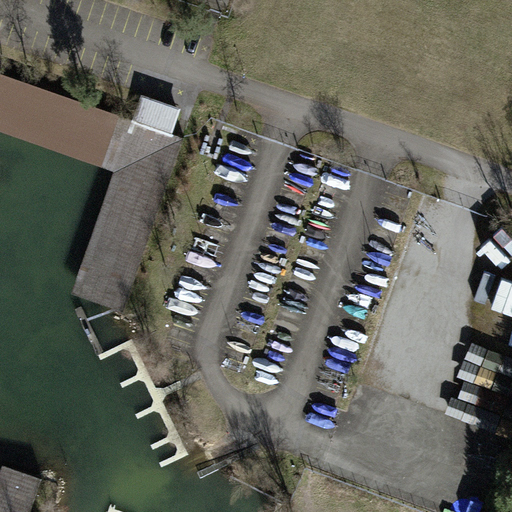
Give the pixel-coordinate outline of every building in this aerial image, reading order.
[(0,75),(0,132),(114,173),(72,294),(122,311),(183,139),(0,75)] [(181,109),(141,96),(133,121),(172,134),(181,109)] [(480,312),(511,321),(511,286),(489,280),(480,312)] [(507,426),(511,396),(511,393),(441,381),(435,413),(507,426)] [(0,511),(30,511),(42,479),(2,465),(0,470),(0,511)]
